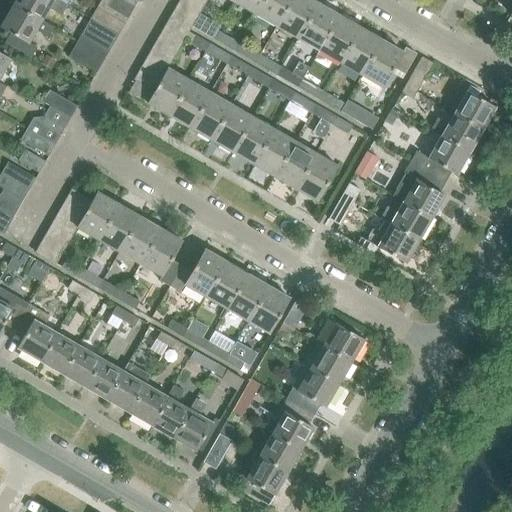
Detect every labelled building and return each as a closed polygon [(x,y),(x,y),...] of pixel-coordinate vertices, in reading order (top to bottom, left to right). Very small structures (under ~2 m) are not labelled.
[(15,0),(13,5),(41,21),(53,0),(15,0)] [(110,0),(107,6),(128,18),(134,7),(121,0),(110,0)] [(187,0),(179,0),(175,7),(195,19),(202,8),(187,0)] [(187,0),(202,8),(206,0),(187,0)] [(263,0),(235,0),(234,2),(255,14),(263,0)] [(291,0),(263,0),(255,14),(276,27),(291,0)] [(297,39),(317,4),(311,0),(291,0),(276,27),(297,39)] [(339,16),(317,4),(297,39),(318,51),(339,16)] [(41,21),(13,5),(0,26),(0,27),(10,33),(28,44),(29,43),(41,21)] [(175,7),(169,18),(189,29),(195,19),(175,7)] [(97,8),(90,19),(118,35),(125,24),(97,8)] [(360,28),(339,16),(318,51),(339,63),(360,28)] [(169,18),(163,28),(183,40),(189,29),(169,18)] [(84,30),(112,46),(118,35),(90,19),(84,30)] [(197,30),(213,39),(217,31),(202,22),(197,30)] [(163,28),(157,39),(177,50),(183,40),(163,28)] [(339,63),(361,75),(381,40),(360,28),(339,63)] [(213,39),(234,51),(238,43),(217,31),(213,39)] [(28,44),(10,33),(4,43),(31,58),(37,47),(29,43),(28,44)] [(81,36),(75,46),(102,63),(109,51),(81,36)] [(189,44),(205,53),(209,45),(194,36),(189,44)] [(157,39),(151,49),(171,61),(177,50),(157,39)] [(381,40),(361,75),(382,88),(394,68),(403,53),(402,52),(381,40)] [(234,51),(255,63),(260,55),(238,43),(234,51)] [(205,53),(226,65),(231,57),(209,45),(205,53)] [(68,58),(96,74),(102,63),(75,46),(68,58)] [(394,68),(405,74),(416,54),(405,48),(402,52),(403,53),(394,68)] [(151,49),(145,60),(165,72),(167,68),(171,61),(151,49)] [(0,53),(0,76),(10,59),(0,53)] [(255,63),(276,75),(281,67),(260,55),(255,63)] [(406,85),(416,90),(433,62),(422,56),(406,85)] [(226,65),(247,77),(252,69),(231,57),(226,65)] [(145,60),(139,71),(159,82),(165,72),(145,60)] [(276,75),(297,88),(302,79),(281,67),(276,75)] [(147,103),(169,116),(189,81),(167,68),(165,72),(159,82),(153,91),(147,103)] [(247,77),(268,89),(273,81),(252,69),(247,77)] [(139,71),(133,80),(153,91),(159,82),(139,71)] [(297,88),(318,100),(323,92),(302,79),(297,88)] [(169,116),(190,128),(210,93),(189,81),(169,116)] [(268,89),(290,102),(294,93),(273,81),(268,89)] [(402,92),(412,98),(416,90),(406,85),(402,92)] [(49,91),(43,102),(51,106),(71,117),(77,107),(49,91)] [(466,91),(453,114),(482,130),(495,107),(466,91)] [(318,100),(340,112),(344,104),(323,92),(318,100)] [(190,128),(211,140),(231,105),(210,93),(190,128)] [(290,102),(311,114),(315,106),(294,93),(290,102)] [(340,112),(357,122),(361,113),(344,104),(340,112)] [(211,140),(232,153),(252,117),(231,105),(211,140)] [(71,117),(51,106),(44,117),(64,129),(71,117)] [(311,114),(332,126),(337,118),(315,106),(311,114)] [(482,130),(453,114),(440,136),(469,152),(482,130)] [(273,130),(252,117),(232,153),(253,165),(273,130)] [(33,118),(27,129),(55,145),(61,134),(33,118)] [(332,126),(349,135),(353,127),(337,118),(332,126)] [(21,140),(48,156),(55,145),(27,129),(21,140)] [(253,165),(274,177),(295,142),(273,130),(253,165)] [(409,162),(417,167),(445,183),(451,172),(456,175),(469,152),(440,136),(427,159),(415,152),(409,162)] [(274,177),(295,189),(316,154),(295,142),(274,177)] [(18,161),(39,173),(45,162),(24,150),(18,161)] [(316,154),(295,189),(317,202),(337,166),(316,154)] [(8,162),(2,173),(29,189),(36,178),(8,162)] [(392,196),(402,202),(431,218),(444,196),(439,193),(445,183),(417,167),(409,162),(403,172),(405,173),(392,196)] [(0,175),(0,186),(23,200),(29,189),(2,173),(0,175)] [(349,183),(344,191),(354,197),(359,189),(349,183)] [(92,201),(72,190),(66,200),(86,212),(92,201)] [(344,191),(328,219),(338,225),(354,197),(344,191)] [(97,193),(92,201),(86,212),(80,223),(76,228),(77,228),(98,240),(118,205),(97,193)] [(0,208),(13,216),(20,205),(0,194),(0,208)] [(66,200),(59,211),(80,223),(86,212),(66,200)] [(431,218),(402,202),(390,224),(418,241),(431,218)] [(98,240),(119,252),(139,217),(118,205),(98,240)] [(59,211),(53,222),(74,233),(77,228),(76,228),(80,223),(59,211)] [(0,231),(3,234),(10,223),(0,217),(0,231)] [(139,217),(119,252),(140,264),(161,229),(139,217)] [(74,233),(53,222),(47,232),(68,244),(74,233)] [(418,241),(390,224),(376,247),(377,247),(405,264),(418,241)] [(182,242),(161,229),(140,264),(162,277),(172,260),(182,242)] [(47,232),(41,243),(62,254),(68,244),(47,232)] [(377,247),(376,247),(360,238),(357,244),(373,254),(377,247)] [(5,243),(1,251),(12,257),(16,249),(5,243)] [(41,243),(35,253),(56,265),(62,254),(41,243)] [(16,249),(12,257),(23,264),(27,256),(16,249)] [(184,285),(206,297),(226,262),(204,250),(192,272),(184,285)] [(62,268),(98,289),(103,280),(67,259),(62,268)] [(160,281),(170,286),(182,266),(172,260),(162,277),(160,281)] [(206,297),(227,309),(247,274),(226,262),(206,297)] [(182,266),(170,286),(180,292),(184,285),(192,272),(182,266)] [(268,286),(247,274),(227,309),(248,322),(268,286)] [(98,289),(120,301),(124,293),(103,280),(98,289)] [(68,288),(79,294),(83,287),(72,281),(68,288)] [(248,322),(270,334),(290,299),(268,286),(248,322)] [(83,287),(78,295),(89,302),(94,294),(83,287)] [(0,330),(4,324),(15,304),(18,300),(0,289),(0,330)] [(120,301),(136,310),(141,302),(124,293),(120,301)] [(294,330),(307,307),(296,301),(283,324),(294,330)] [(4,324),(14,330),(26,310),(15,304),(4,324)] [(39,310),(29,305),(29,304),(26,310),(36,316),(34,320),(33,320),(24,336),(17,349),(40,362),(56,333),(43,326),(49,316),(39,310)] [(116,306),(111,314),(123,321),(127,313),(116,306)] [(14,330),(24,336),(33,320),(34,320),(36,316),(26,310),(14,330)] [(123,321),(133,327),(138,319),(127,313),(123,321)] [(167,328),(183,337),(187,329),(172,320),(167,328)] [(322,346),(350,362),(364,340),(335,323),(322,346)] [(183,337),(204,349),(208,341),(187,329),(183,337)] [(160,332),(156,340),(167,346),(172,338),(160,332)] [(40,362),(62,374),(78,346),(56,333),(40,362)] [(167,346),(178,352),(182,344),(172,338),(167,346)] [(204,349),(225,361),(229,353),(208,341),(204,349)] [(62,374),(84,387),(101,359),(78,346),(62,374)] [(350,362),(322,346),(309,368),(338,385),(350,362)] [(225,361),(246,374),(251,366),(229,353),(225,361)] [(205,357),(200,365),(211,372),(216,364),(205,357)] [(84,387),(106,400),(123,372),(101,359),(84,387)] [(149,376),(127,363),(122,371),(123,372),(106,400),(129,413),(145,385),(144,384),(149,376)] [(216,364),(211,372),(222,378),(227,370),(216,364)] [(309,368),(296,391),(319,404),(324,407),(338,385),(309,368)] [(129,413),(151,426),(167,397),(145,385),(129,413)] [(189,410),(176,403),(183,391),(173,385),(166,397),(167,397),(151,426),(173,439),(189,410)] [(286,399),(313,415),(319,404),(296,391),(292,388),(286,399)] [(214,431),(219,421),(215,418),(212,423),(199,416),(202,409),(201,403),(195,399),(189,410),(173,439),(196,452),(197,449),(201,452),(202,452),(214,431)] [(284,412),(308,425),(313,415),(286,399),(280,409),(284,412)] [(284,412),(271,434),(300,451),(313,428),(308,425),(284,412)] [(233,428),(226,423),(225,423),(219,434),(227,439),(233,428)] [(206,457),(217,464),(231,441),(227,439),(219,434),(206,457)] [(300,451),(271,434),(259,455),(287,473),(300,451)] [(263,490),(264,490),(273,496),(287,473),(258,456),(253,453),(244,468),(245,468),(244,471),(245,474),(247,476),(245,479),(246,480),(245,483),(245,486),(247,488),(260,495),(263,490)]
